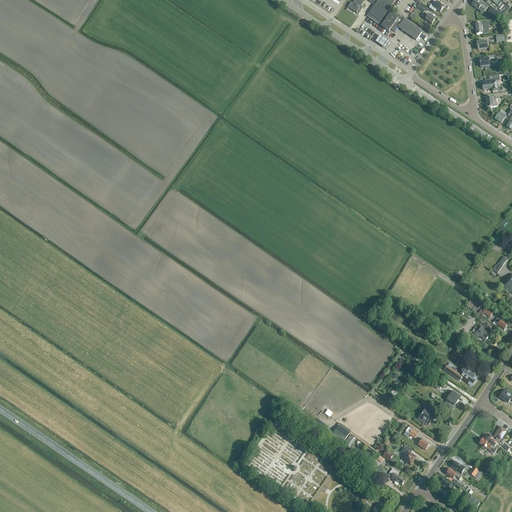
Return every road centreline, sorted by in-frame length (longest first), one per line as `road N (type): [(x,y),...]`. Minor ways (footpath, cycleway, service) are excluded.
road 1 (primary): [(0,409),(150,511)]
road 2 (secondary): [(404,82),(281,0)]
road 3 (secondary): [(511,154),(404,82)]
